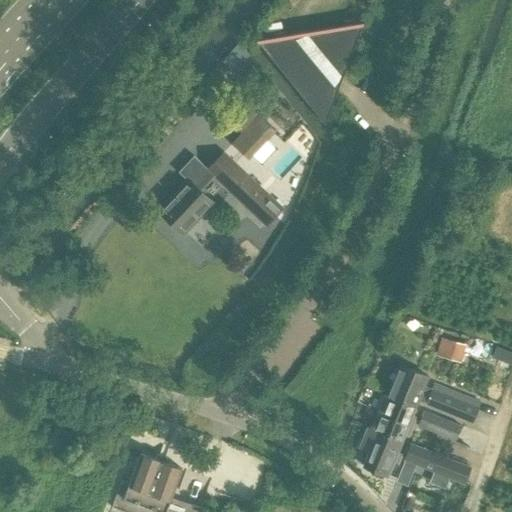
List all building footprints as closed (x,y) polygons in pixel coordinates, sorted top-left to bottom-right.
[(339,26),(340,28),(332,29),(324,51),(343,74),(362,22),(339,26)] [(285,77),(324,124),(334,97),(305,61),(285,77)] [(251,104),(232,120),(239,129),(258,112),(251,104)] [(231,144),(248,160),(275,131),(258,115),(231,144)] [(161,208),(185,230),(182,233),(183,234),(212,203),(199,191),(213,176),(265,225),(281,208),(223,153),(207,169),(193,156),(178,172),(186,179),(158,210),(158,211),(161,208)] [(440,336),(435,354),(458,361),(463,342),(440,336)] [(511,365),(511,353),(497,347),(493,357),(495,357),(494,359),(511,365)] [(385,395),(415,407),(418,399),(425,402),(425,404),(470,422),(476,407),(423,386),(427,377),(399,365),(387,396),(385,395)] [(385,395),(378,413),(412,426),(416,417),(412,415),(415,407),(385,395)] [(417,426),(454,440),(460,426),(423,411),(417,426)] [(367,427),(401,441),(404,433),(408,435),(412,426),(378,413),(371,428),(367,427)] [(401,441),(367,427),(361,442),(366,444),(364,449),(369,451),(363,466),(373,470),(372,472),(382,476),(383,474),(387,476),(393,462),(397,463),(401,454),(397,452),(401,441)] [(159,453),(137,445),(129,443),(106,511),(183,511),(188,498),(169,492),(178,463),(158,456),(159,453)] [(395,483),(407,487),(416,464),(433,471),(429,484),(445,490),(450,478),(463,483),(470,467),(410,444),(404,460),(395,483)] [(280,492),(279,500),(294,503),(295,494),(280,492)]
